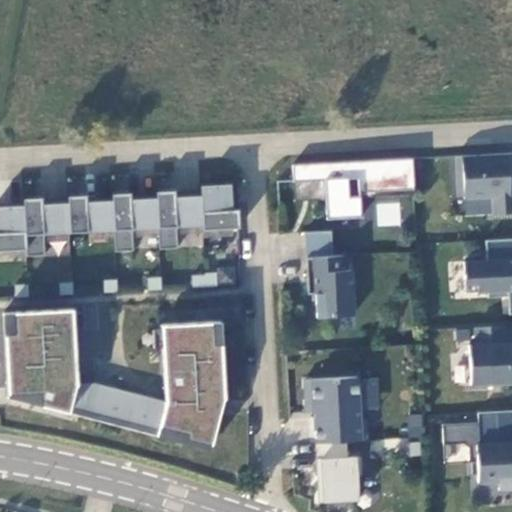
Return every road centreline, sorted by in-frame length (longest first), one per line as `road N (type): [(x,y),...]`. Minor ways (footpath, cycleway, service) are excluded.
road 1 (residential): [(256,148),(273,511)]
road 2 (residential): [(0,158),(256,148)]
road 3 (residential): [(256,148),(511,135)]
road 4 (tertiary): [(219,511),(0,457)]
